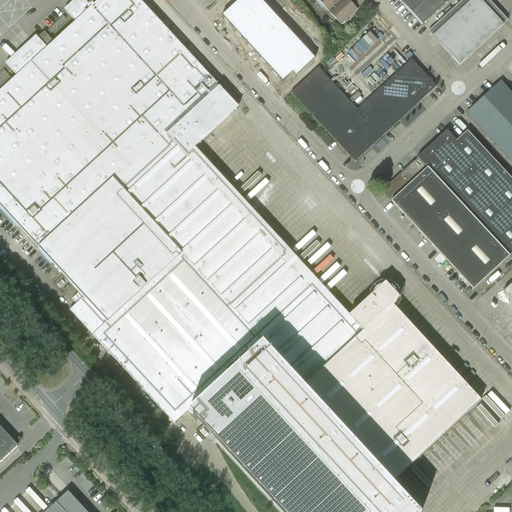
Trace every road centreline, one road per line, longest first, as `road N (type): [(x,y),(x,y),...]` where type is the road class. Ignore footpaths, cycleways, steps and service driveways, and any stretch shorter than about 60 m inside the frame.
road 1 (unclassified): [(179,0),(354,189)]
road 2 (unclassified): [(354,189),(511,358)]
road 3 (tertiary): [(215,511),(84,372)]
road 4 (unclassified): [(354,189),(459,90)]
road 5 (tertiary): [(47,406),(145,511)]
road 6 (tertiary): [(84,372),(0,281)]
road 7 (unclassified): [(459,90),(377,0)]
